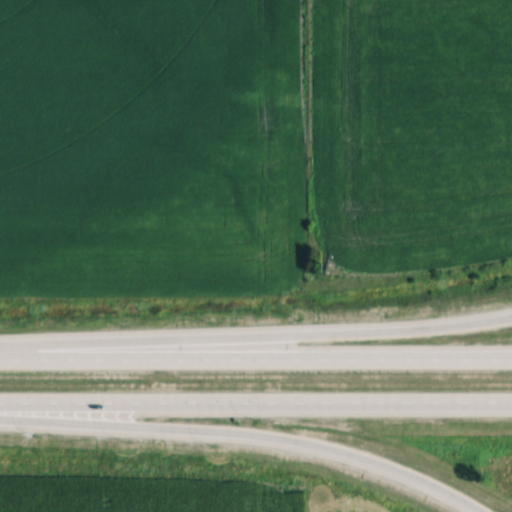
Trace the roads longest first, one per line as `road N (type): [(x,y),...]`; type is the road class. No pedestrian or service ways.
road 1 (trunk): [(511,322),(358,338),(0,351)]
road 2 (trunk): [(511,357),(0,358)]
road 3 (trunk): [(0,405),(511,405)]
road 4 (trunk): [(0,423),(178,432),(308,453),(416,486),(469,511)]
